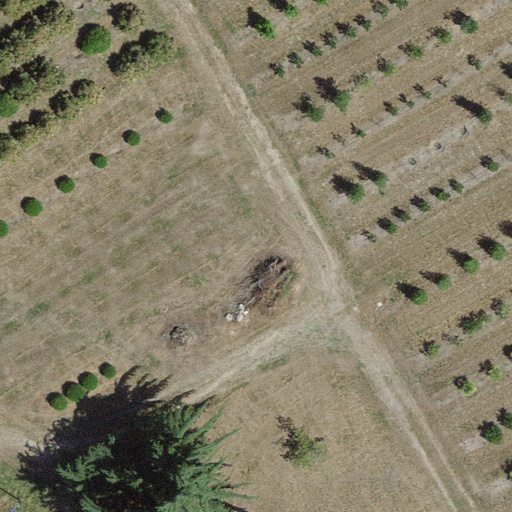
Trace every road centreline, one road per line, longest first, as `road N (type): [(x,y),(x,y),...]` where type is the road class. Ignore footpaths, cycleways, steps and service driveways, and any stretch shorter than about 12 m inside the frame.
road 1 (track): [(173,0),(460,511)]
road 2 (track): [(340,297),(139,415),(49,445),(0,437)]
